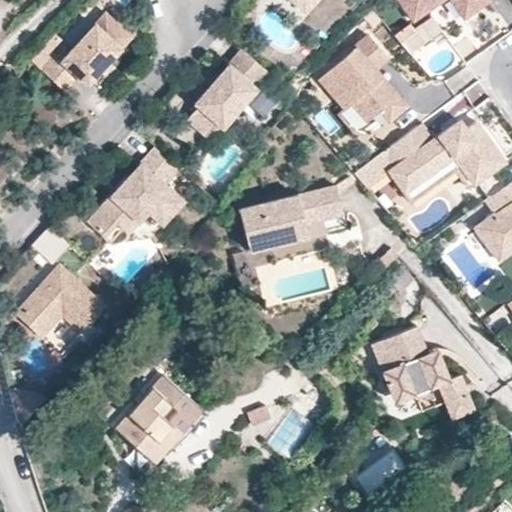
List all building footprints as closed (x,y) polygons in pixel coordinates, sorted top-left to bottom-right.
[(313,0),(297,0),(295,2),(304,11),(313,0)] [(397,0),(413,21),(435,5),(432,0),(431,0),(457,0),(467,14),(487,0),(397,0)] [(467,14),(457,0),(431,0),(432,0),(435,5),(442,0),(449,0),(462,17),(467,14)] [(55,54),(41,70),(63,90),(77,75),(86,84),(99,70),(108,61),(120,47),(106,34),(94,23),(61,59),(55,54)] [(407,105),(375,69),(388,58),(368,35),(354,46),(355,47),(319,79),(345,110),(352,104),(367,121),(379,110),(389,121),(407,105)] [(266,70),(240,47),(213,79),(217,82),(211,89),(206,86),(193,102),(220,127),(243,101),(255,87),(253,85),(266,70)] [(108,61),(99,70),(103,74),(112,65),(108,61)] [(217,82),(213,79),(206,86),(211,89),(217,82)] [(504,161),(475,120),(464,128),(459,120),(432,139),(421,123),(380,153),(392,169),(389,171),(404,192),(453,156),(473,184),(504,161)] [(176,166),(154,146),(118,186),(124,191),(114,202),(108,197),(84,223),(101,238),(114,224),(119,230),(125,235),(145,213),(155,202),(170,215),(183,201),(162,182),(176,166)] [(475,227),(489,248),(508,234),(511,239),(511,180),(486,200),(495,213),(475,227)] [(335,184),(239,210),(250,251),(346,225),(335,184)] [(118,186),(108,197),(114,202),(124,191),(118,186)] [(160,227),(170,215),(155,202),(145,213),(160,227)] [(119,230),(114,224),(101,238),(107,243),(119,230)] [(511,249),(511,239),(508,234),(489,248),(498,260),(511,249)] [(105,304),(59,263),(36,287),(40,291),(36,296),(32,292),(14,312),(41,336),(61,313),(81,331),(105,304)] [(400,291),(414,277),(401,265),(387,279),(400,291)] [(40,291),(36,287),(32,292),(36,296),(40,291)] [(432,363),(428,352),(426,354),(415,326),(370,345),(389,393),(402,399),(414,394),(437,385),(445,403),(466,394),(459,375),(448,380),(440,359),(432,363)] [(440,359),(436,350),(428,352),(432,363),(440,359)] [(153,462),(201,408),(161,373),(113,427),(153,462)] [(393,402),(402,399),(389,393),(393,402)] [(473,410),(466,394),(445,403),(451,418),(473,410)] [(260,401),(244,408),(249,421),(266,414),(260,401)] [(185,435),(205,412),(201,408),(180,431),(185,435)]
